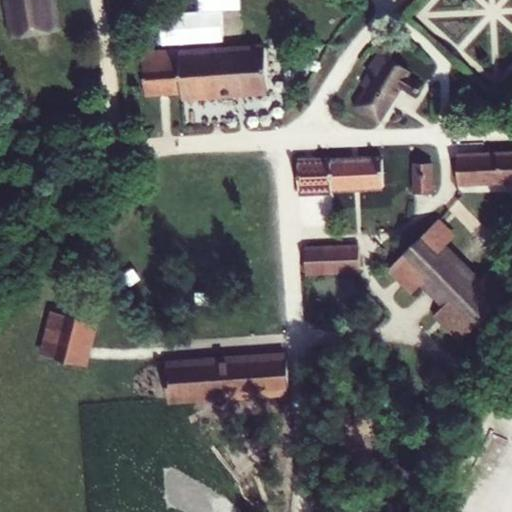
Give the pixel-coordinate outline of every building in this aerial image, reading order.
[(49,0),(9,0),(16,39),(55,31),(49,0)] [(243,8),(181,9),(181,42),(243,41),(243,8)] [(183,52),(147,54),(149,97),(185,95),(185,101),(272,96),(270,54),(183,58),(183,52)] [(369,92),(358,110),(379,123),(410,75),(380,57),(368,75),(371,77),(364,89),(369,92)] [(511,156),(455,159),(457,187),(511,184),(511,156)] [(379,163),(292,166),(293,194),(380,191),(379,163)] [(431,170),(412,171),(413,199),(432,198),(431,170)] [(436,221),(386,272),(409,294),(422,280),(449,306),(436,320),(462,346),(511,296),(490,274),(480,284),(442,247),(452,237),(436,221)] [(353,250),(301,252),(301,274),(353,272),(353,250)] [(99,325),(61,316),(50,356),(89,366),(99,325)] [(287,363),(165,370),(168,400),(289,395),(287,363)]
